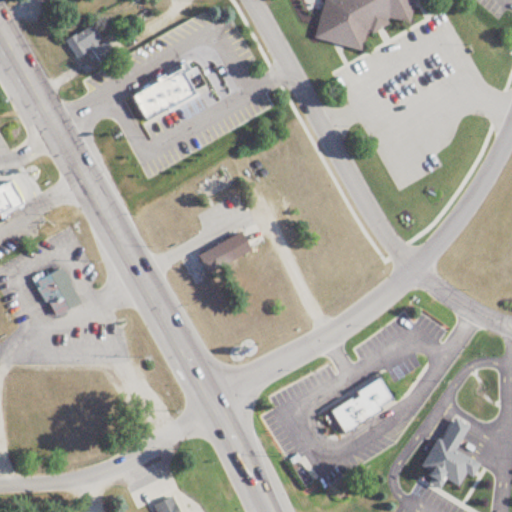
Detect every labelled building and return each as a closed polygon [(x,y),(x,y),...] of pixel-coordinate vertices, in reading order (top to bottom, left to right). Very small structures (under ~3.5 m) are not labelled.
[(319,0),(309,40),(358,52),(362,37),(393,22),(401,25),(406,22),(411,0),(319,0)] [(58,39),(69,60),(86,51),(94,66),(110,58),(91,23),(58,39)] [(123,93),(139,126),(203,94),(187,62),(123,93)] [(0,215),(10,211),(0,189),(0,215)] [(239,233),(193,253),(202,273),(248,253),(239,233)] [(50,319),(77,305),(58,269),(31,283),(50,319)] [(392,404),(377,379),(314,416),(329,441),(392,404)] [(453,489),(469,460),(453,451),(466,428),(446,417),(417,468),(453,489)] [(176,511),(171,498),(149,507),(151,511),(176,511)]
